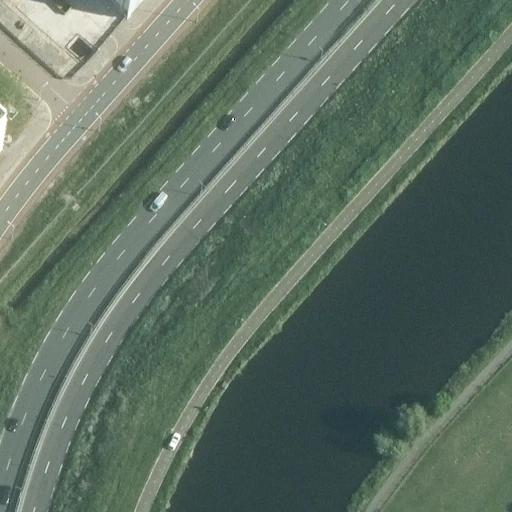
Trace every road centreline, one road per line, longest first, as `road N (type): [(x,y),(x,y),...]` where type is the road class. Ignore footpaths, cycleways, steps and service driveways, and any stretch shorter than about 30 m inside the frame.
road 1 (primary): [(34,511),(81,386),(126,312),(400,0)]
road 2 (primary): [(349,0),(109,268),(66,332),(0,496)]
road 3 (unclassified): [(81,118),(187,0)]
road 4 (unclassified): [(0,219),(81,118)]
